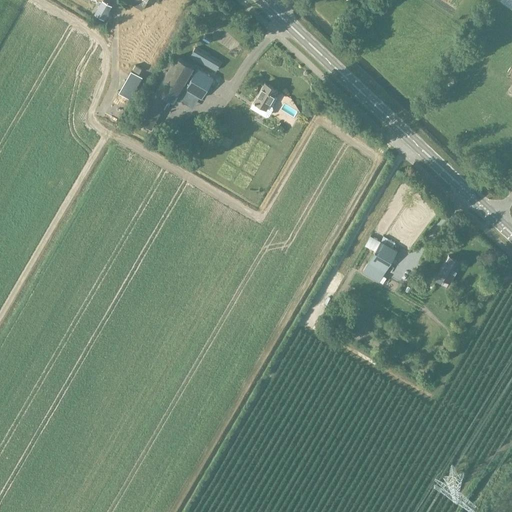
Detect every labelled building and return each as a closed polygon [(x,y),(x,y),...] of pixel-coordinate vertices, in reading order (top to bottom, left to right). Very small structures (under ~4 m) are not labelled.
[(101,0),(102,1),(95,14),(103,19),(111,5),(103,0),(101,0)] [(153,0),(133,0),(131,4),(141,10),(147,0),(152,3),(153,0)] [(511,0),(499,0),(511,8),(511,0)] [(150,89),(133,117),(151,128),(168,100),(168,99),(173,102),(193,66),(176,56),(155,92),(150,89)] [(202,99),(213,78),(196,69),(185,89),(202,99)] [(131,70),(119,92),(129,98),(142,77),(131,70)] [(269,104),(277,90),(264,82),(252,101),(254,102),(251,107),(266,116),(268,115),(273,109),(272,106),(269,104)] [(379,282),(397,251),(380,241),(362,272),(379,282)] [(448,282),(460,263),(448,255),(437,274),(437,275),(434,280),(441,284),(444,279),(448,282)] [(437,298),(443,301),(446,296),(439,293),(437,298)]
